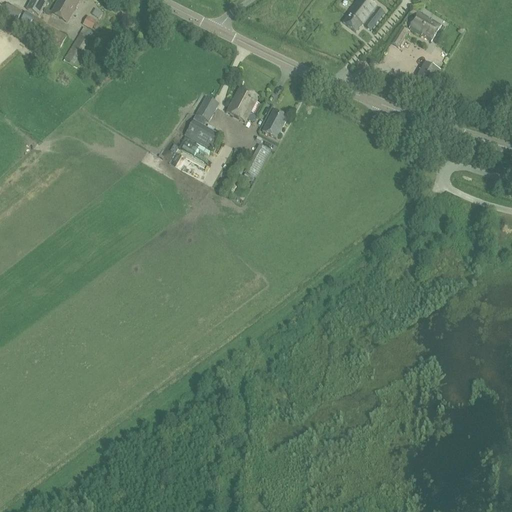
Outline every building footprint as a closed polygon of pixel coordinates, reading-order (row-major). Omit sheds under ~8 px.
[(38,17),(42,10),(47,0),(31,0),(30,3),(26,10),(38,17)] [(79,1),(78,0),(59,0),(51,15),(67,23),(79,1)] [(384,14),(377,8),(366,0),(358,0),(347,14),(350,15),(343,24),(356,34),(362,26),(370,32),(384,14)] [(23,13),(12,6),(7,15),(17,22),(23,13)] [(441,25),(419,12),(409,29),(431,42),(441,25)] [(38,40),(47,25),(26,13),(17,28),(38,40)] [(90,30),(95,22),(88,18),(84,26),(90,30)] [(47,25),(38,40),(59,51),(67,37),(47,25)] [(409,33),(400,27),(391,44),(391,45),(391,46),(398,50),(398,49),(399,49),(409,33)] [(79,36),(65,58),(63,62),(72,68),(93,34),(84,28),(79,36)] [(28,62),(33,66),(38,59),(32,56),(28,62)] [(417,81),(430,89),(440,71),(427,63),(417,81)] [(276,98),(281,89),(277,87),(272,95),(276,98)] [(256,116),(251,113),(259,99),(240,88),(226,113),(246,124),(247,121),(252,124),(256,116)] [(209,123),(219,106),(205,98),(196,116),(209,123)] [(274,111),(262,132),(276,140),(288,119),(274,111)] [(211,152),(220,136),(193,121),(184,137),(211,152)] [(255,180),(264,164),(270,152),(261,147),(255,158),(246,175),(255,180)] [(241,205),(250,191),(240,185),(232,199),(241,205)]
